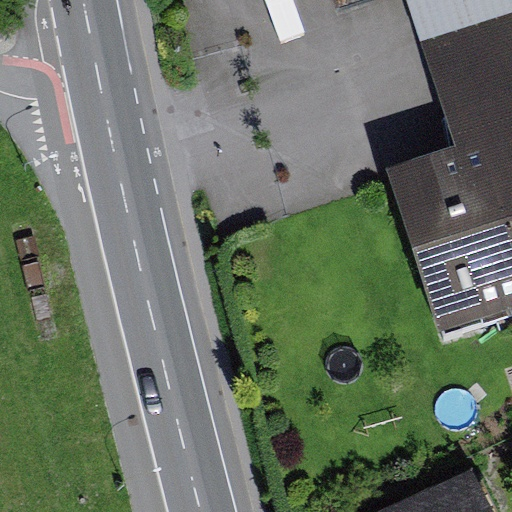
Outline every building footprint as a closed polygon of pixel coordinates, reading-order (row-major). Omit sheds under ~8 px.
[(351,0),(354,9),(382,0),(351,0)] [(511,0),(426,0),(443,52),(511,30),(511,0)] [(511,30),(443,52),(477,162),(511,151),(511,30)] [(511,151),(477,162),(414,182),(462,332),(511,316),(511,151)] [(491,511),(478,484),(419,511),(491,511)]
